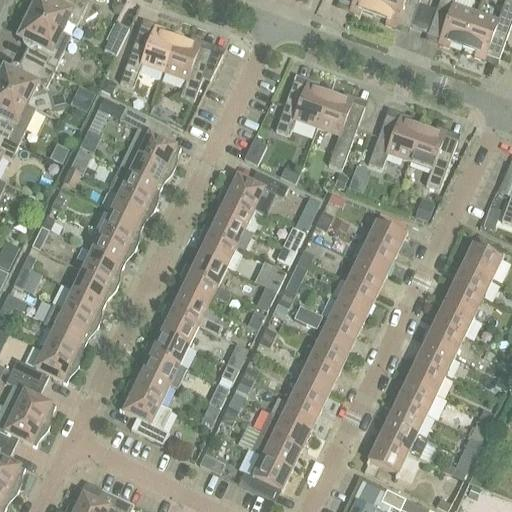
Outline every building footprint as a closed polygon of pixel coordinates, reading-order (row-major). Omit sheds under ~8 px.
[(41,0),(37,0),(28,20),(62,36),(67,25),(76,29),(87,7),(72,0),(47,0),(46,1),(45,2),(41,0)] [(340,0),(337,10),(349,15),(360,18),(361,13),(374,18),(380,0),(340,0)] [(380,0),(374,18),(387,23),(385,28),(408,36),(420,0),(380,0)] [(463,50),(475,17),(453,9),(456,0),(440,0),(425,42),(449,51),(450,46),(463,50)] [(474,60),(484,64),(497,68),(511,26),(511,3),(506,1),(497,25),(475,17),(463,50),(476,55),(474,60)] [(71,40),(62,36),(28,20),(18,41),(25,44),(25,45),(25,46),(25,48),(25,49),(26,50),(27,50),(22,61),(54,76),(71,40)] [(142,67),(164,75),(176,42),(164,37),(166,32),(143,24),(120,86),(134,91),(142,67)] [(118,26),(103,56),(115,61),(129,32),(118,26)] [(189,46),(176,42),(164,75),(186,83),(180,100),(194,105),(202,81),(210,84),(222,58),(212,55),(214,50),(191,42),(189,46)] [(46,91),(54,76),(22,61),(17,72),(16,71),(15,71),(13,71),(12,72),(11,73),(10,74),(4,70),(0,77),(0,94),(27,108),(37,87),(46,91)] [(295,123),(317,131),(329,97),(316,93),(318,88),(295,80),(275,134),(289,139),(295,123)] [(17,129),(27,108),(0,94),(0,139),(10,144),(17,129)] [(329,97),(317,131),(339,139),(328,168),(342,173),(366,105),(344,97),(342,102),(329,97)] [(135,132),(126,151),(174,174),(175,173),(178,159),(181,152),(163,144),(169,132),(125,111),(119,124),(135,132)] [(388,157),(409,165),(422,131),(409,126),(411,122),(388,113),(368,168),(382,173),(388,157)] [(422,131),(409,165),(431,172),(425,189),(439,194),(459,139),(436,131),(434,136),(422,131)] [(0,163),(2,159),(11,163),(19,148),(10,144),(0,139),(0,163)] [(254,143),(244,163),(257,170),(267,150),(254,143)] [(173,176),(174,174),(126,151),(117,171),(130,177),(161,192),(164,187),(173,176)] [(86,178),(89,172),(74,165),(70,171),(86,178)] [(69,171),(63,186),(75,192),(82,177),(69,171)] [(121,196),(120,196),(155,213),(156,212),(159,198),(161,192),(130,177),(117,171),(108,189),(121,196)] [(357,171),(348,194),(363,200),(372,176),(357,171)] [(281,181),(295,188),(300,179),(285,172),(281,181)] [(221,195),(220,197),(255,213),(266,219),(276,199),(283,202),(289,190),(256,175),(251,186),(233,178),(230,184),(221,195)] [(155,213),(120,196),(111,216),(142,231),(145,226),(154,215),(155,213)] [(511,196),(502,225),(511,228),(511,196)] [(245,233),(255,213),(220,197),(219,198),(217,212),(214,218),(245,233)] [(421,202),(414,219),(428,224),(434,207),(421,202)] [(486,221),(497,225),(500,215),(489,211),(486,221)] [(322,215),(319,223),(330,228),(333,221),(322,215)] [(111,216),(101,236),(136,252),(137,250),(140,237),(142,231),(111,216)] [(202,234),(201,236),(236,252),(245,233),(214,218),(211,223),(202,234)] [(47,220),(41,231),(49,235),(55,224),(47,220)] [(378,222),(366,246),(392,258),(396,260),(408,236),(406,235),(405,239),(377,226),(379,222),(378,222)] [(330,228),(319,223),(315,231),(326,236),(330,228)] [(40,253),(49,235),(41,231),(32,249),(40,253)] [(300,251),(305,239),(290,232),(285,243),(300,251)] [(136,252),(101,236),(92,255),(123,270),(126,265),(135,254),(136,252)] [(195,257),(227,272),(236,252),(201,236),(201,237),(198,251),(195,257)] [(474,245),(463,269),(492,283),(504,259),(503,258),(501,262),(474,249),(476,245),(474,245)] [(396,260),(392,258),(366,246),(357,265),(386,280),(396,260)] [(281,253),(274,267),(288,273),(295,260),(281,253)] [(304,254),(300,261),(311,267),(315,259),(304,254)] [(92,255),(82,275),(117,291),(118,290),(121,276),(123,270),(92,255)] [(183,273),(182,274),(217,291),(227,272),(195,257),(193,262),(183,273)] [(31,273),(36,262),(28,259),(23,270),(31,273)] [(311,267),(300,261),(296,269),(307,274),(311,267)] [(377,299),(386,280),(357,265),(348,285),(374,297),(377,299)] [(483,302),(492,283),(463,269),(453,288),(483,302)] [(31,273),(23,270),(14,288),(22,292),(31,273)] [(176,296),(208,311),(213,300),(226,307),(231,298),(217,291),(182,274),(182,276),(179,290),(176,296)] [(117,291),(82,275),(73,294),(104,309),(107,304),(116,293),(117,291)] [(377,299),(374,297),(348,285),(338,304),(368,318),(377,299)] [(453,288),(444,308),(473,322),(483,302),(453,288)] [(265,291),(256,310),(267,316),(277,296),(265,291)] [(285,293),(281,300),(292,306),(296,298),(285,293)] [(64,313),(98,330),(99,328),(102,315),(104,309),(73,294),(64,313)] [(164,312),(164,313),(198,330),(218,340),(223,330),(208,323),(207,325),(202,322),(208,311),(176,296),(174,301),(164,312)] [(292,306),(281,300),(278,308),(288,313),(292,306)] [(358,338),(368,318),(338,304),(329,324),(355,336),(358,338)] [(13,312),(3,308),(3,307),(0,313),(0,329),(4,331),(13,312)] [(54,332),(54,333),(86,348),(88,343),(98,332),(98,330),(64,313),(53,307),(43,327),(54,332)] [(435,327),(438,329),(464,341),(473,322),(444,308),(435,327)] [(157,335),(189,350),(198,330),(164,313),(163,315),(160,329),(157,335)] [(264,321),(254,316),(248,329),(258,334),(264,321)] [(358,338),(355,336),(329,324),(319,343),(349,357),(358,338)] [(435,327),(426,345),(425,346),(455,361),(464,341),(438,329),(435,327)] [(266,332),(262,339),(273,345),(277,337),(266,332)] [(54,333),(45,352),(79,369),(80,367),(83,353),(86,348),(54,333)] [(146,351),(145,352),(179,369),(189,350),(157,335),(155,340),(146,351)] [(273,345),(262,339),(259,347),(270,352),(273,345)] [(339,377),(349,357),(319,343),(310,363),(339,377)] [(425,346),(416,366),(445,380),(455,361),(425,346)] [(226,368),(231,370),(239,374),(249,354),(236,347),(226,368)] [(11,375),(44,391),(49,380),(66,388),(69,381),(79,371),(79,369),(45,352),(44,355),(32,349),(24,367),(17,364),(11,375)] [(139,374),(170,389),(179,369),(145,352),(144,354),(141,368),(139,374)] [(330,397),(330,395),(339,377),(310,363),(300,382),(330,397)] [(416,366),(407,384),(406,385),(436,400),(445,380),(416,366)] [(239,374),(231,370),(226,368),(220,380),(233,386),(239,374)] [(247,371),(243,379),(254,384),(258,376),(247,371)] [(127,390),(126,391),(161,408),(170,389),(139,374),(136,379),(127,390)] [(511,378),(502,374),(499,382),(509,387),(511,381),(511,378)] [(1,409),(31,424),(49,432),(50,430),(52,416),(56,410),(38,401),(44,391),(11,375),(6,386),(11,389),(1,409)] [(254,384),(243,379),(240,386),(251,391),(254,384)] [(291,402),(320,416),(330,397),(300,382),(291,402)] [(509,387),(499,382),(495,389),(506,394),(509,387)] [(397,405),(400,406),(426,419),(436,400),(406,385),(397,405)] [(229,393),(218,388),(209,407),(220,413),(229,393)] [(172,414),(161,408),(126,391),(125,393),(122,407),(119,414),(137,422),(131,433),(163,449),(169,437),(162,434),(172,414)] [(311,435),(320,416),(291,402),(281,421),(311,435)] [(387,424),(417,438),(426,419),(400,406),(397,405),(387,424)] [(49,432),(31,424),(1,409),(0,411),(0,447),(13,453),(18,442),(36,451),(39,444),(48,434),(49,432)] [(228,410),(224,418),(235,423),(239,415),(228,410)] [(483,413),(480,421),(490,426),(494,418),(483,413)] [(301,455),(311,435),(281,421),(269,415),(259,434),(298,453),(301,455)] [(235,423),(224,418),(221,425),(232,431),(235,423)] [(490,426),(480,421),(476,428),(487,434),(490,426)] [(378,444),(381,445),(407,458),(419,463),(428,444),(417,438),(387,424),(378,444)] [(250,454),(262,460),(292,474),(301,455),(298,453),(259,434),(248,428),(238,447),(251,453),(250,454)] [(461,459),(472,465),(480,447),(469,442),(461,459)] [(381,445),(378,444),(366,468),(367,468),(369,464),(397,477),(395,481),(396,482),(407,458),(381,445)] [(8,464),(13,453),(0,447),(0,485),(18,495),(19,493),(22,479),(25,473),(8,464)] [(461,459),(457,467),(451,480),(462,485),(472,465),(461,459)] [(280,498),(292,474),(262,460),(253,480),(245,476),(239,489),(276,507),(280,498)] [(199,469),(210,474),(214,466),(203,461),(199,469)] [(18,497),(18,495),(0,485),(0,509),(4,511),(6,511),(8,507),(18,497)] [(67,511),(132,511),(134,509),(102,493),(96,504),(79,496),(76,503),(67,511)] [(387,494),(381,505),(394,511),(401,511),(406,503),(387,494)] [(353,511),(378,511),(381,506),(361,497),(353,511)] [(448,511),(451,508),(440,502),(436,510),(439,511),(448,511)]
